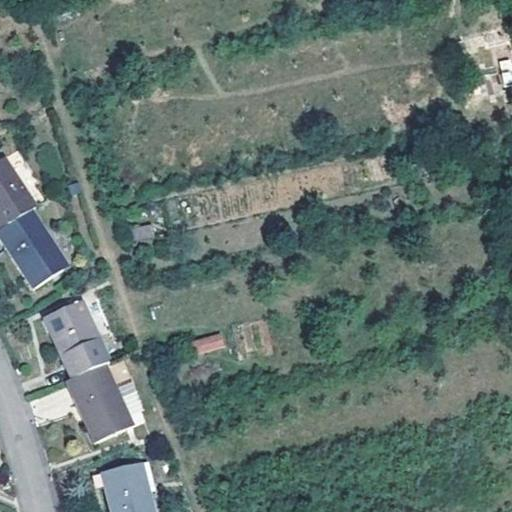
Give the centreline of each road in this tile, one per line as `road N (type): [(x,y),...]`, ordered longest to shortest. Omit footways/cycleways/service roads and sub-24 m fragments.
road 1 (track): [(43,0),(205,511)]
road 2 (residential): [(0,392),(38,511)]
